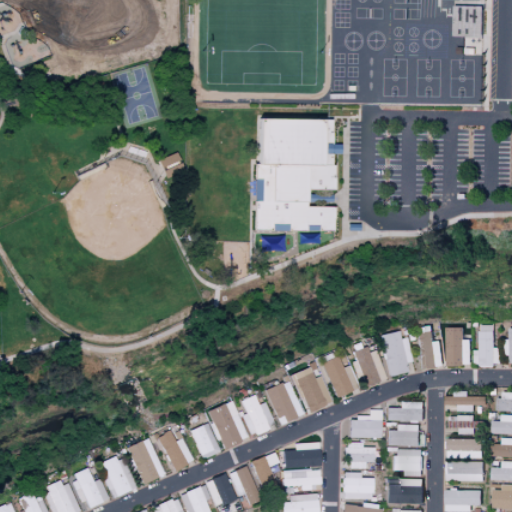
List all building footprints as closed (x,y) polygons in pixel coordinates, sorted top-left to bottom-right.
[(51,0),(36,31),(81,53),(101,11),(110,16),(117,0),(51,0)] [(479,37),(479,0),(470,0),(470,5),(450,5),(450,37),(479,37)] [(258,119),(257,165),(253,165),(253,231),(332,232),(332,208),(305,208),(305,190),(332,190),(333,166),(330,166),(331,120),(258,119)] [(157,160),(165,178),(182,170),(174,152),(157,160)] [(472,366),(497,365),(497,348),(494,348),(493,325),(476,325),(477,350),(471,350),(472,366)] [(439,367),(437,341),(429,342),(428,326),(411,327),(414,369),(439,367)] [(460,327),(443,328),(444,366),(468,366),(467,339),(460,340),(460,327)] [(506,363),(511,363),(511,327),(506,328),(506,339),(503,339),(503,355),(507,355),(506,363)] [(403,372),(401,363),(408,362),(402,337),(395,339),(393,330),(374,335),(383,376),(403,372)] [(328,397),(357,387),(381,379),(371,350),(363,353),(361,346),(345,351),(349,364),(336,369),(332,356),(316,361),(328,397)] [(308,377),(317,375),(314,362),(305,364),(308,377)] [(286,374),(303,413),(327,402),(315,376),(308,379),(303,367),(286,374)] [(273,424),(298,415),(284,380),(260,389),(273,424)] [(473,411),(473,397),(465,396),(465,391),(451,391),(451,397),(442,396),(442,406),(451,406),(451,411),(473,411)] [(499,399),(493,399),(492,411),(511,411),(511,392),(499,392),(499,399)] [(201,410),(217,449),(271,426),(260,401),(253,404),(249,394),(235,400),(240,413),(233,416),(226,400),(201,410)] [(383,421),(422,421),(422,402),(398,402),(398,408),(383,408),(383,421)] [(344,417),(343,437),(378,438),(378,409),(365,409),(365,417),(344,417)] [(511,434),(511,415),(498,415),(498,421),(489,421),(488,433),(511,434)] [(457,435),(472,434),(472,416),(447,416),(448,428),(456,427),(457,435)] [(184,430),(196,459),(215,451),(202,422),(184,430)] [(384,445),(417,446),(418,425),(393,424),(393,430),(385,430),(384,445)] [(169,441),(163,430),(151,436),(167,471),(187,462),(176,438),(169,441)] [(120,447),(137,485),(159,474),(142,437),(120,447)] [(487,457),(511,457),(511,438),(498,438),(498,445),(488,444),(487,457)] [(478,439),(444,439),(445,459),(479,457),(478,439)] [(315,465),(313,442),(289,444),(289,450),(276,451),(278,469),(315,465)] [(361,469),(362,461),(376,462),(376,447),(358,447),(358,442),(342,442),(341,468),(361,469)] [(420,476),(420,450),(390,449),(389,470),(402,470),(402,476),(420,476)] [(257,490),(272,485),(266,466),(274,463),(270,452),(247,460),(257,490)] [(107,499),(129,489),(114,454),(96,462),(102,478),(99,479),(107,499)] [(498,468),(488,467),(487,480),(511,480),(511,461),(498,461),(498,468)] [(444,481),(482,481),(481,462),(443,463),(444,481)] [(225,471),(232,495),(250,490),(242,466),(225,471)] [(315,469),(278,470),(278,485),(316,484),(315,469)] [(339,499),(371,499),(371,478),(357,478),(357,472),(339,472),(339,499)] [(230,499),(222,473),(201,480),(209,506),(230,499)] [(39,487),(47,511),(74,511),(63,479),(39,487)] [(205,511),(201,501),(206,499),(200,484),(175,495),(181,511),(205,511)] [(419,504),(420,486),(382,485),(381,503),(419,504)] [(498,490),(488,490),(487,509),(511,509),(511,485),(498,485),(498,490)] [(442,511),(449,511),(468,511),(469,505),(478,505),(478,491),(442,490),(442,511)] [(28,499),(26,493),(14,497),(19,511),(41,511),(36,496),(28,499)] [(277,502),(277,511),(313,511),(312,494),(284,495),(285,502),(277,502)] [(178,511),(174,498),(149,505),(151,511),(178,511)] [(337,511),(376,511),(377,505),(359,502),(358,507),(339,504),(337,511)]
